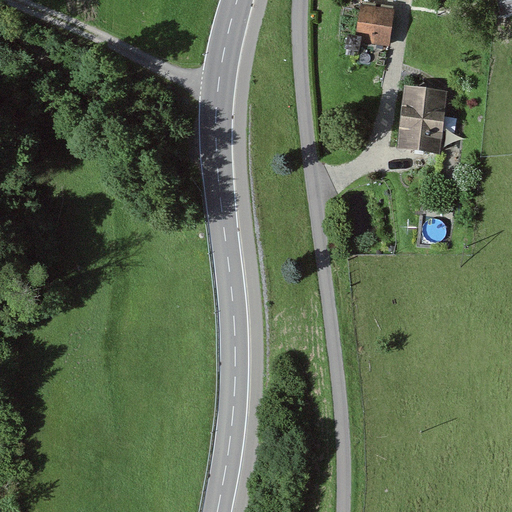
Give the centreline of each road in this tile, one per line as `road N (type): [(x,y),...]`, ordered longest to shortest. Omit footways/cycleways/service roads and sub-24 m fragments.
road 1 (tertiary): [(217,511),(235,353),(216,119),(237,0)]
road 2 (unclassified): [(300,0),(344,511)]
